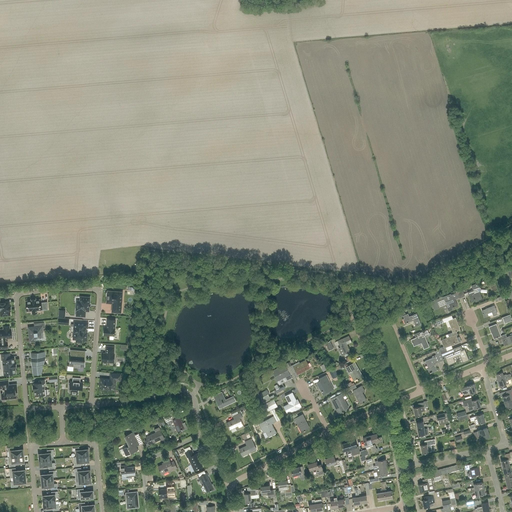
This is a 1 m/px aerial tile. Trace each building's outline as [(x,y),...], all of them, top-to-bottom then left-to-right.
[(482,298),(478,289),(481,288),(479,283),(471,286),(473,290),(468,292),(472,302),(482,298)] [(123,292),(108,291),(108,293),(107,293),(107,296),(107,303),(113,304),(112,312),(121,313),(123,292)] [(450,294),(431,301),(434,310),(446,305),(449,311),(452,309),(452,308),(458,305),(456,300),(454,297),(458,296),(457,295),(456,293),(450,295),(450,294)] [(77,304),(76,310),(77,310),(76,316),(85,317),(86,311),(89,311),(89,307),(90,307),(90,304),(89,304),(90,298),(81,297),(80,304),(77,304)] [(0,298),(0,311),(1,312),(1,315),(10,315),(10,311),(11,311),(10,306),(9,306),(9,302),(1,303),(0,298)] [(41,300),(36,300),(36,299),(31,299),(31,301),(26,301),(27,311),(32,311),(32,313),(37,313),(37,310),(42,310),(48,310),(47,302),(41,303),(41,300)] [(488,308),(482,310),(484,317),(493,314),(493,316),(498,314),(494,305),(487,308),(488,308)] [(417,313),(409,316),(408,314),(406,315),(405,312),(399,314),(400,317),(403,316),(404,318),(403,319),(404,324),(413,320),(416,327),(421,324),(417,313)] [(511,319),(510,315),(503,317),(505,323),(511,320),(511,319)] [(448,320),(451,326),(453,332),(456,331),(457,331),(460,329),(456,318),(448,320)] [(108,319),(107,328),(105,328),(104,335),(114,336),(115,320),(108,319)] [(442,319),(433,323),(435,327),(438,326),(437,325),(444,322),(442,319)] [(86,340),(87,333),(86,333),(86,327),(87,328),(88,323),(75,322),(74,338),(77,338),(77,341),(82,342),(82,340),(86,340)] [(41,338),(41,333),(43,332),(42,328),(45,328),(42,328),(42,323),(34,323),(34,327),(32,327),(32,329),(29,329),(29,334),(30,334),(31,340),(35,340),(35,346),(36,346),(35,338),(41,338)] [(498,338),(499,340),(507,337),(505,334),(501,336),(496,324),(489,327),(492,333),(494,338),(497,337),(497,338),(498,338)] [(0,339),(1,342),(0,342),(0,348),(7,348),(7,342),(5,342),(5,338),(12,337),(12,338),(11,329),(10,329),(9,327),(4,328),(4,329),(0,329),(0,339)] [(424,335),(428,333),(427,330),(421,333),(422,335),(417,337),(411,340),(414,346),(422,343),(424,348),(429,346),(424,335)] [(444,347),(439,348),(441,353),(447,350),(446,347),(453,345),(452,344),(454,343),(455,344),(461,341),(459,336),(457,337),(456,335),(457,334),(456,331),(453,332),(451,333),(448,334),(449,337),(441,340),(444,347)] [(511,343),(511,342),(511,334),(507,337),(499,340),(500,343),(503,342),(505,345),(511,343)] [(347,343),(352,341),(349,336),(338,340),(342,347),(338,348),(341,355),(351,351),(347,343)] [(334,348),(330,340),(325,343),(329,351),(334,348)] [(114,362),(115,354),(113,354),(114,347),(107,347),(106,351),(107,351),(107,354),(103,353),(102,361),(114,362)] [(454,348),(441,353),(443,357),(445,356),(449,365),(454,363),(455,363),(455,362),(455,361),(454,360),(453,358),(458,356),(460,355),(463,362),(469,360),(465,349),(463,350),(461,351),(461,349),(455,351),(454,348)] [(85,351),(71,350),(69,366),(67,366),(84,368),(85,358),(84,358),(85,351)] [(441,353),(439,350),(435,351),(437,355),(433,356),(434,358),(426,361),(429,368),(428,369),(430,373),(432,372),(431,372),(437,370),(434,364),(444,360),(443,357),(441,353)] [(43,365),(42,357),(46,357),(45,352),(31,353),(33,370),(32,370),(33,375),(41,374),(43,365)] [(15,368),(16,368),(16,363),(15,363),(14,359),(11,359),(10,353),(1,354),(2,360),(3,360),(4,375),(16,374),(15,368)] [(298,374),(305,371),(304,369),(310,366),(306,360),(294,366),(293,364),(290,366),(293,373),(294,373),(297,372),(298,374)] [(347,367),(354,380),(361,376),(363,375),(358,365),(355,362),(347,367)] [(291,374),(293,373),(290,366),(288,363),(273,371),(279,382),(285,379),(286,380),(292,377),(291,374)] [(333,368),(329,370),(333,379),(337,377),(333,368)] [(498,380),(511,376),(510,374),(507,375),(506,374),(503,375),(502,372),(496,374),(498,380)] [(100,388),(105,389),(105,391),(110,391),(110,389),(115,390),(116,380),(120,380),(121,374),(111,374),(111,379),(101,378),(100,388)] [(326,379),(328,378),(327,375),(321,378),(322,380),(317,382),(324,395),(332,391),(326,379)] [(511,376),(498,380),(499,386),(509,383),(508,380),(511,379),(511,376)] [(78,390),(83,391),(83,382),(80,382),(80,378),(73,377),(73,381),(70,381),(70,386),(71,386),(71,394),(78,395),(78,390)] [(16,393),(17,393),(17,384),(9,385),(8,380),(0,381),(0,388),(5,388),(6,394),(3,394),(2,395),(2,399),(3,399),(6,399),(6,400),(7,400),(7,399),(15,398),(16,397),(16,393)] [(40,383),(34,384),(34,385),(33,385),(34,387),(33,387),(33,389),(34,389),(34,391),(35,391),(35,396),(45,395),(45,394),(48,394),(47,389),(44,389),(44,383),(45,383),(45,380),(40,380),(40,383)] [(467,386),(461,388),(463,394),(469,392),(470,394),(476,392),(474,383),(467,385),(467,386)] [(364,396),(362,392),(365,391),(364,389),(362,385),(353,390),(361,404),(365,401),(365,403),(370,400),(366,395),(364,396)] [(511,392),(511,389),(505,391),(506,395),(502,396),(504,402),(511,399),(511,392)] [(343,396),(346,395),(345,394),(344,391),(335,396),(336,396),(331,399),(332,401),(339,413),(343,411),(343,412),(344,411),(347,409),(346,408),(348,407),(343,396)] [(220,408),(236,401),(234,395),(226,399),(222,392),(214,395),(220,408)] [(300,407),(301,406),(299,402),(298,403),(293,392),(286,396),(291,406),(287,408),(289,412),(300,407)] [(464,406),(469,405),(471,409),(474,408),(481,407),(478,398),(472,400),(472,398),(463,401),(464,406)] [(262,405),(265,413),(278,406),(274,399),(262,405)] [(422,415),(421,411),(425,411),(425,407),(428,406),(427,401),(424,401),(424,402),(418,403),(419,407),(414,408),(415,416),(422,415)] [(274,409),(271,410),(277,421),(280,419),(274,409)] [(235,419),(227,423),(230,430),(231,429),(233,432),(237,430),(244,427),(240,418),(242,417),(240,413),(233,416),(235,419)] [(439,425),(449,422),(448,418),(446,419),(444,413),(436,415),(437,421),(438,421),(439,425)] [(471,421),(475,420),(476,424),(479,423),(485,422),(483,413),(476,415),(473,416),(470,417),(471,421)] [(183,423),(182,422),(180,417),(176,418),(174,414),(165,418),(167,423),(170,421),(173,427),(175,426),(178,432),(182,430),(183,431),(188,428),(185,422),(183,423)] [(303,414),(299,416),(294,419),(295,422),(297,421),(302,432),(310,428),(303,414)] [(264,433),(266,431),(269,437),(277,432),(272,424),(277,422),(274,416),(259,423),(264,433)] [(442,430),(443,434),(451,432),(449,424),(446,425),(447,429),(442,430)] [(426,434),(425,431),(432,430),(431,426),(418,428),(419,435),(426,434)] [(147,446),(161,439),(161,440),(165,439),(159,427),(155,429),(156,432),(146,437),(147,440),(145,441),(147,446)] [(483,438),(490,436),(487,428),(481,430),(477,431),(480,439),(483,438)] [(126,456),(138,450),(136,446),(140,445),(136,437),(136,438),(135,436),(135,435),(134,432),(126,436),(130,445),(123,449),(126,456)] [(370,435),(373,442),(378,440),(379,442),(384,441),(382,436),(379,437),(377,433),(370,435)] [(366,444),(373,442),(370,435),(364,437),(366,444)] [(243,456),(257,449),(252,438),(245,442),(247,445),(239,449),(243,456)] [(428,452),(432,451),(430,445),(436,444),(435,439),(425,441),(425,444),(420,445),(422,454),(428,452)] [(359,447),(358,447),(356,440),(349,442),(352,455),(355,454),(360,452),(359,447)] [(352,455),(349,442),(342,444),(344,451),(347,450),(348,452),(346,455),(347,457),(348,457),(349,459),(353,458),(352,455)] [(7,451),(9,451),(10,457),(23,456),(23,449),(14,450),(13,447),(7,448),(7,451)] [(76,452),(76,458),(89,456),(89,450),(80,451),(79,448),(73,448),(73,452),(76,452)] [(203,466),(200,461),(201,460),(198,453),(194,455),(192,450),(185,453),(187,457),(188,457),(195,470),(203,466)] [(48,454),(39,455),(40,461),(53,460),(52,454),(54,454),(54,451),(48,451),(48,454)] [(15,466),(15,463),(24,462),(23,456),(10,457),(8,457),(9,463),(9,466),(15,466)] [(89,456),(76,458),(77,464),(75,464),(75,467),(81,466),(81,464),(90,463),(89,456)] [(335,467),(340,465),(338,460),(335,460),(334,456),(325,459),(328,467),(334,465),(335,467)] [(374,466),(374,469),(387,466),(386,459),(379,461),(379,464),(374,466)] [(501,461),(503,467),(510,466),(508,459),(501,461)] [(53,465),(53,460),(40,461),(40,468),(49,467),(50,470),(55,469),(55,465),(53,465)] [(174,470),(177,468),(174,461),(171,463),(170,460),(164,463),(165,464),(159,466),(160,470),(162,474),(174,469),(174,470)] [(339,461),(342,473),(345,472),(345,469),(349,468),(348,465),(347,466),(345,460),(342,461),(342,460),(339,461)] [(324,474),(321,464),(318,465),(317,461),(308,464),(310,470),(316,468),(318,475),(324,474)] [(470,469),(470,472),(469,472),(467,475),(469,476),(470,478),(476,477),(475,475),(480,474),(479,466),(475,467),(474,464),(465,466),(466,470),(470,469)] [(135,467),(127,468),(127,466),(121,466),(122,475),(128,475),(128,477),(136,476),(135,467)] [(302,479),(307,478),(304,471),(301,472),(300,466),(291,468),(294,476),(300,474),(302,479)] [(387,466),(374,469),(376,476),(389,473),(387,466)] [(511,472),(510,466),(503,467),(504,474),(511,472)] [(13,477),(25,476),(25,470),(16,471),(15,468),(9,468),(9,472),(10,478),(13,477)] [(78,474),(79,478),(90,476),(90,470),(81,471),(81,468),(75,468),(75,474),(78,474)] [(41,475),(42,481),(53,480),(53,477),(56,476),(56,471),(49,471),(50,474),(41,475)] [(203,485),(204,484),(207,492),(211,490),(212,490),(212,491),(216,489),(214,484),(212,484),(211,483),(208,476),(209,476),(208,473),(199,477),(203,485)] [(25,476),(13,477),(14,482),(10,482),(11,487),(17,486),(17,483),(26,483),(25,476)] [(90,476),(79,478),(79,481),(76,482),(76,487),(83,487),(83,483),(91,483),(90,476)] [(424,480),(425,482),(418,484),(420,491),(430,489),(428,482),(432,481),(432,478),(424,480)] [(53,480),(42,481),(42,488),(51,487),(51,490),(57,490),(57,484),(54,484),(53,480)] [(288,480),(279,481),(280,490),(284,489),(285,490),(286,493),(292,492),(291,484),(288,484),(288,480)] [(383,485),(386,499),(393,498),(392,490),(387,491),(386,488),(385,485),(387,485),(386,481),(380,482),(381,485),(383,485)] [(471,490),(484,488),(483,482),(473,484),(474,488),(470,488),(471,490)] [(160,498),(176,496),(175,484),(167,485),(167,488),(159,489),(160,498)] [(274,496),(274,489),(271,490),(270,485),(261,486),(262,495),(268,495),(268,497),(274,496)] [(383,485),(381,485),(381,489),(381,492),(377,493),(378,500),(386,499),(383,485)] [(471,493),(475,492),(476,496),(479,496),(479,495),(485,494),(484,488),(471,490),(471,493)] [(93,498),(93,491),(84,492),(84,489),(77,489),(78,499),(81,498),(81,499),(93,498)] [(246,503),(248,502),(249,506),(254,505),(254,501),(252,502),(251,495),(256,494),(256,489),(247,490),(247,493),(245,494),(246,503)] [(353,497),(354,504),(361,503),(359,496),(358,494),(359,493),(358,490),(355,490),(356,496),(353,497)] [(43,495),(43,502),(56,501),(56,497),(58,496),(58,491),(51,492),(52,494),(43,495)] [(128,508),(138,507),(137,492),(126,493),(128,508)] [(430,506),(433,506),(432,503),(435,502),(433,495),(425,497),(425,499),(423,500),(424,508),(430,506)] [(321,499),(315,501),(315,503),(317,510),(319,510),(320,511),(323,511),(323,509),(322,502),(321,499)] [(450,500),(442,501),(444,508),(451,506),(450,500)] [(56,501),(43,502),(44,509),(53,508),(53,511),(59,510),(59,504),(57,505),(56,501)] [(85,506),(85,502),(79,503),(79,511),(89,511),(95,511),(94,505),(85,506)] [(475,509),(475,511),(489,508),(488,502),(482,503),(482,507),(477,508),(477,509),(475,509)]
